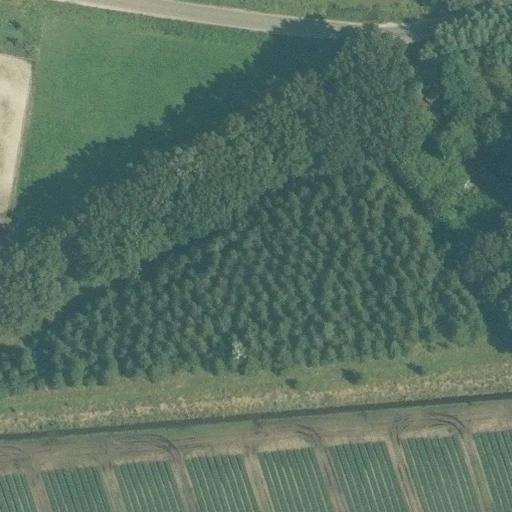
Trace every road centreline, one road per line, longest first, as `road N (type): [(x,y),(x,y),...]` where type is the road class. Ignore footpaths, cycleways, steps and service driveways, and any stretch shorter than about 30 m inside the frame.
road 1 (track): [(0,303),(369,93),(402,34)]
road 2 (unclassified): [(112,0),(365,34),(402,34),(511,7)]
